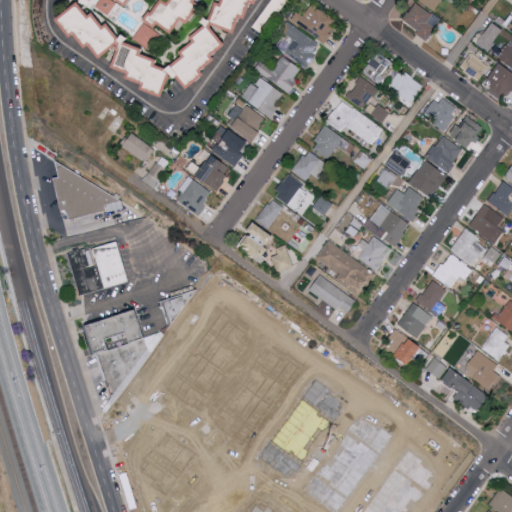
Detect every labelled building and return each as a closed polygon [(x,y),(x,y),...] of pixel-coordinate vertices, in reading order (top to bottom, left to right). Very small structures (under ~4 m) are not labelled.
[(102,0),(98,7),(111,15),(119,2),(115,0),(102,0)] [(173,0),(171,3),(166,0),(160,0),(148,21),(158,27),(160,24),(175,34),(184,20),(190,24),(203,3),(198,0),(173,0)] [(259,0),(223,0),(222,0),(221,0),(213,18),(239,30),(252,0),(253,0),(259,2),(259,0)] [(266,19),(269,14),(275,19),(289,0),(271,0),(261,16),(266,19)] [(419,0),(435,11),(442,0),(419,0)] [(98,60),(126,40),(113,22),(108,25),(98,11),(94,14),(85,1),(65,15),(98,60)] [(305,15),(297,10),(291,21),(325,41),(338,19),(311,3),(305,15)] [(404,21),(418,28),(415,33),(429,40),(436,25),(434,24),(438,16),(413,3),(404,21)] [(206,24),(183,55),(173,69),(161,65),(163,59),(147,53),(159,37),(160,33),(146,22),(135,38),(131,41),(129,44),(121,55),(123,56),(119,67),(133,72),(131,78),(147,83),(145,89),(163,95),(177,76),(194,88),(230,41),(207,24),(206,24)] [(306,67),(321,44),(292,24),(277,47),(306,67)] [(511,46),(508,43),(498,57),(511,66),(511,46)] [(366,75),(384,83),(394,59),(376,51),(366,75)] [(461,66),(479,80),(489,66),(471,52),(461,66)] [(255,70),(290,93),(297,81),(294,79),(302,67),(283,55),(274,69),(261,61),(255,70)] [(487,80),(492,84),(488,90),(504,101),(511,89),(511,71),(499,62),(487,80)] [(389,86),(412,102),(424,85),(401,70),(389,86)] [(244,98),(272,117),(279,107),(276,105),(284,93),(258,75),(244,98)] [(365,110),(379,88),(361,76),(346,98),(365,110)] [(458,109),(436,96),(426,114),(436,119),(433,125),(445,132),(458,109)] [(384,130),(344,99),(328,121),(342,131),(346,125),(373,145),(384,130)] [(371,100),(365,110),(383,122),(389,113),(371,100)] [(228,122),(256,141),(262,131),(258,129),(265,119),(241,102),(228,122)] [(460,127),(456,124),(450,135),(471,147),(483,125),(467,116),(460,127)] [(218,132),(223,135),(213,151),(236,166),(245,153),(241,151),(247,141),(222,125),(218,132)] [(344,137),(327,125),(312,147),(329,159),(344,137)] [(148,161),(156,146),(132,133),(124,148),(148,161)] [(464,149),(442,134),(427,157),(448,172),(464,149)] [(329,163),(307,150),(293,173),(307,181),(311,174),(320,179),(329,163)] [(412,160),(394,152),(388,166),(406,174),(412,160)] [(218,190),(233,167),(213,154),(198,176),(218,190)] [(448,172),(424,160),(412,184),(435,196),(448,172)] [(167,168),(157,162),(145,180),(156,186),(167,168)] [(277,196),(298,210),(308,194),(301,189),(305,183),(290,174),(277,196)] [(109,218),(72,227),(70,221),(64,222),(59,193),(56,180),(73,177),(99,193),(110,199),(125,208),(110,211),(108,212),(109,218)] [(176,200),(200,214),(214,192),(190,177),(176,200)] [(511,209),(511,189),(501,182),(489,202),(509,214),(511,209)] [(405,193),(397,188),(387,204),(412,219),(426,198),(409,186),(405,193)] [(334,204),(322,195),(314,206),(325,215),(334,204)] [(270,228),(284,207),(272,198),(258,220),(270,228)] [(395,246),(410,223),(380,203),(364,227),(381,239),(382,237),(395,246)] [(470,228),(497,242),(503,230),(499,228),(505,215),(483,204),(470,228)] [(261,260),(278,238),(257,221),(250,231),(251,233),(242,245),(261,260)] [(475,267),(488,249),(478,242),(480,238),(466,228),(450,250),(475,267)] [(369,243),(362,239),(358,245),(363,249),(357,259),(379,272),(393,248),(373,236),(369,243)] [(79,297),(67,255),(117,241),(129,282),(79,297)] [(317,257),(340,273),(335,280),(360,296),(375,273),(328,241),(317,257)] [(274,256),(279,271),(294,266),(286,245),(277,248),(279,254),(274,256)] [(460,276),(466,280),(473,268),(448,254),(435,277),(453,287),(460,276)] [(349,314),(358,299),(318,276),(310,292),(349,314)] [(446,305),(440,301),(447,288),(431,280),(418,303),(440,315),(446,305)] [(168,329),(159,303),(197,290),(168,329)] [(496,319),(511,329),(511,300),(509,299),(496,319)] [(432,313),(411,303),(400,327),(421,337),(432,313)] [(134,310),(144,339),(130,344),(128,338),(107,345),(109,351),(95,356),(85,327),(134,310)] [(217,317),(249,339),(197,413),(166,391),(217,317)] [(511,338),(511,335),(495,327),(483,350),(501,359),(511,338)] [(413,364),(424,345),(397,330),(386,349),(413,364)] [(112,407),(95,356),(109,351),(130,344),(144,339),(167,332),(112,407)] [(266,351),(298,375),(245,447),(213,424),(266,351)] [(494,371),(499,363),(476,351),(464,373),(493,390),(502,375),(494,371)] [(458,390),(454,396),(478,413),(491,394),(452,368),(444,380),(458,390)] [(152,380),(140,372),(126,393),(138,401),(152,380)] [(310,386),(343,410),(289,483),(256,460),(310,386)] [(120,425),(135,405),(124,396),(109,417),(120,425)] [(358,420),(390,443),(338,511),(330,511),(304,493),(358,420)] [(137,467),(164,431),(197,455),(170,491),(137,467)] [(361,511),(403,455),(434,478),(409,511),(361,511)] [(262,487),(275,496),(281,488),(267,479),(262,487)] [(151,511),(162,494),(150,488),(140,505),(151,511)] [(489,506),(499,511),(511,511),(511,495),(500,488),(489,506)] [(253,511),(260,502),(273,511),(253,511)]
